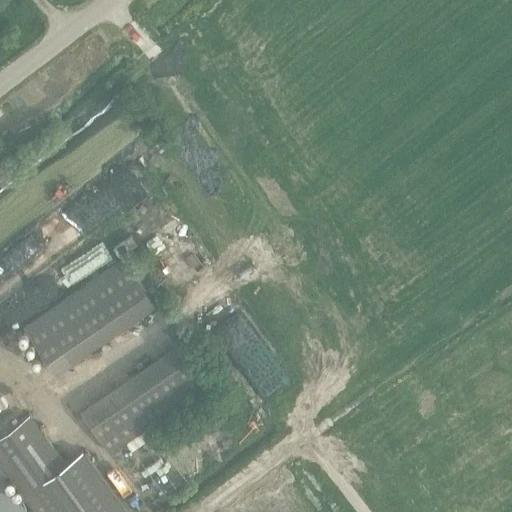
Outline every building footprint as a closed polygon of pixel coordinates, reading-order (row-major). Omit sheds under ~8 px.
[(83,149),(107,167),(126,143),(102,124),(83,149)] [(161,176),(172,192),(179,188),(169,171),(161,176)] [(173,250),(179,259),(197,246),(178,219),(145,242),(158,260),(173,250)] [(23,321),(53,370),(157,308),(128,258),(23,321)] [(179,342),(80,405),(110,451),(172,412),(164,400),(201,377),(179,342)] [(30,413),(0,435),(0,461),(37,511),(129,511),(84,449),(66,462),(30,413)] [(25,511),(0,477),(0,511),(25,511)]
